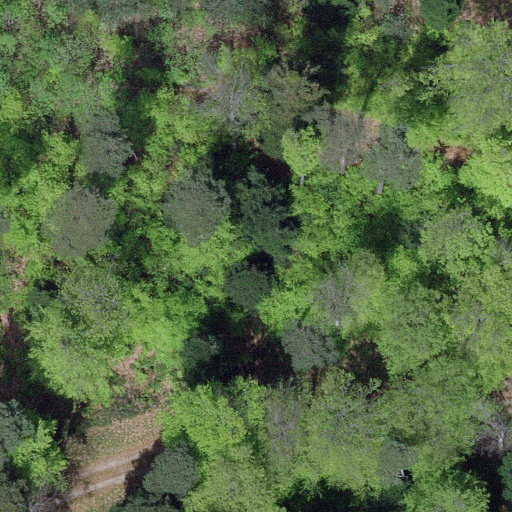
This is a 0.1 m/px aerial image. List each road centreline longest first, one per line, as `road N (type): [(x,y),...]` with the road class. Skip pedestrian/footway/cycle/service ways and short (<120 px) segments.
road 1 (track): [(0,509),(292,412),(511,392)]
road 2 (track): [(0,91),(207,102),(511,165)]
